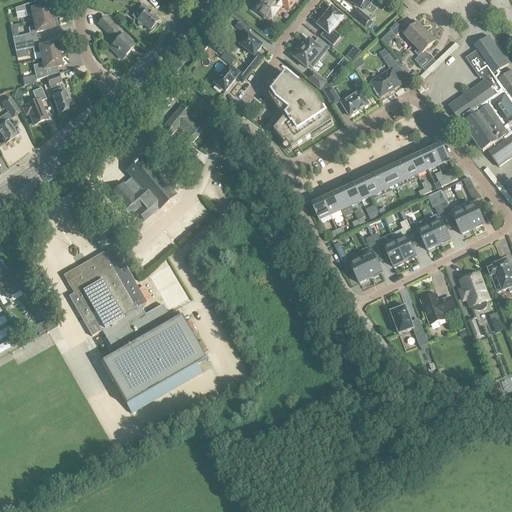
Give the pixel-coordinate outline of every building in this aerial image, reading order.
[(260,7),(260,8),(258,12),(271,21),(283,5),(290,11),(295,3),(290,0),(278,0),(278,2),(276,5),(268,0),(266,0),(265,2),(264,2),(263,2),(262,3),(261,4),(260,5),(260,6),(260,7)] [(349,0),(360,9),(366,0),(349,0)] [(33,16),(34,22),(51,18),(49,7),(33,10),(32,4),(21,8),(15,9),(16,14),(25,12),(26,17),(33,16)] [(142,28),(144,26),(150,32),(159,22),(155,19),(156,18),(142,6),(138,11),(143,15),(137,20),(139,21),(137,24),(138,26),(139,28),(142,28)] [(325,32),(321,37),(333,47),(341,37),(333,31),(344,18),(333,9),(318,26),(325,32)] [(352,17),(365,27),(370,21),(358,10),(352,17)] [(51,18),(34,22),(35,28),(28,29),(29,35),(36,33),(36,34),(53,30),(51,18)] [(116,29),(105,18),(98,26),(109,37),(110,36),(117,43),(110,50),(121,61),(134,48),(123,36),(122,37),(115,30),(116,29)] [(250,30),(240,22),(236,27),(247,35),(250,30)] [(413,46),(427,33),(417,24),(404,36),(413,46)] [(401,25),(392,33),(396,37),(405,29),(401,25)] [(427,33),(413,46),(422,55),(435,43),(427,33)] [(13,39),(14,46),(26,43),(24,36),(13,39)] [(254,57),(247,66),(253,71),(263,59),(257,54),(262,47),(248,36),(241,46),(254,57)] [(511,72),(499,81),(495,74),(508,65),(489,37),(474,48),(477,51),(466,59),(480,80),(481,79),(484,82),(448,107),(458,122),(460,121),(463,125),(462,126),(482,154),(488,150),(490,153),(489,154),(499,169),(500,168),(500,167),(510,160),(511,160),(511,159),(511,158),(511,72)] [(300,53),(295,59),(307,69),(322,52),(325,54),(329,49),(319,40),(314,45),(310,41),(305,47),(304,46),(299,52),(300,53)] [(27,50),(26,43),(14,46),(16,53),(27,50)] [(42,59),(59,56),(57,44),(39,48),(33,49),(34,55),(40,53),(42,59)] [(382,60),(383,59),(391,72),(372,83),(375,89),(373,90),(378,97),(380,96),(381,98),(402,85),(395,73),(400,69),(389,55),(389,56),(385,50),(379,54),(382,60)] [(223,57),(232,65),(237,59),(227,51),(223,57)] [(357,54),(349,59),(354,66),(362,60),(357,54)] [(429,55),(419,65),(423,69),(433,60),(433,59),(429,55)] [(59,56),(42,59),(43,65),(33,67),(36,82),(57,75),(56,68),(61,67),(59,56)] [(426,73),(436,63),(433,60),(423,69),(426,73)] [(226,93),(237,78),(243,83),(253,71),(247,66),(240,76),(230,68),(216,85),(226,93)] [(306,80),(320,92),(327,83),(313,72),(306,80)] [(47,79),(50,89),(62,85),(59,75),(47,79)] [(285,120),(275,132),(284,143),(286,142),(292,149),(332,123),(316,98),(287,75),(270,97),(285,120)] [(424,82),(421,77),(416,81),(425,93),(429,90),(424,82)] [(69,102),(66,93),(64,88),(51,92),(59,115),(72,110),(71,107),(72,106),(71,103),(69,102)] [(41,89),(32,93),(36,102),(26,107),(26,108),(23,109),(26,117),(29,115),(34,126),(41,123),(48,120),(40,103),(46,100),(41,89)] [(332,89),(325,94),(333,106),(340,102),(332,89)] [(13,96),(20,100),(23,94),(16,90),(13,96)] [(368,106),(360,93),(342,105),(350,117),(368,106)] [(0,121),(3,125),(0,127),(0,136),(6,144),(18,136),(8,122),(21,114),(10,99),(2,104),(8,114),(4,117),(4,116),(0,119),(0,121)] [(182,106),(165,125),(174,133),(179,127),(184,131),(192,123),(186,119),(191,113),(182,106)] [(195,126),(192,123),(184,131),(188,134),(180,143),(188,149),(211,122),(204,116),(195,126)] [(163,146),(174,133),(165,125),(154,138),(163,146)] [(430,149),(438,167),(449,162),(441,144),(430,149)] [(428,171),(438,167),(430,149),(420,154),(428,171)] [(418,176),(428,171),(420,154),(409,158),(418,176)] [(372,197),(418,176),(409,158),(364,180),(372,197)] [(121,209),(122,208),(129,216),(135,211),(145,222),(159,209),(160,210),(176,196),(143,159),(127,173),(132,179),(125,185),(123,184),(109,196),(121,209)] [(511,197),(484,163),(480,166),(511,206),(511,197)] [(439,182),(450,177),(447,172),(436,178),(439,182)] [(372,197),(364,180),(353,184),(362,202),(372,197)] [(351,207),(362,202),(353,184),(343,189),(351,207)] [(442,191),(445,197),(452,194),(449,187),(442,191)] [(341,212),(351,207),(343,189),(333,194),(341,212)] [(479,200),(474,189),(468,192),(473,203),(479,200)] [(331,217),(341,212),(333,194),(322,199),(331,217)] [(320,222),(331,217),(322,199),(312,204),(320,222)] [(462,236),(473,230),(461,205),(450,210),(446,202),(440,205),(445,216),(451,213),(462,236)] [(461,205),(473,230),(484,225),(475,205),(469,208),(467,202),(461,205)] [(381,204),(369,209),(371,213),(383,208),(381,204)] [(439,219),(445,216),(440,205),(434,208),(439,219)] [(351,223),(362,218),(360,213),(349,218),(351,223)] [(441,221),(439,222),(436,217),(427,221),(429,227),(439,247),(450,241),(441,221)] [(428,252),(439,247),(429,227),(424,229),(422,225),(416,227),(412,218),(406,221),(411,232),(417,229),(428,252)] [(405,235),(411,232),(406,221),(400,224),(405,235)] [(340,223),(328,228),(330,232),(341,228),(340,223)] [(378,235),(372,238),(377,248),(383,246),(378,235)] [(371,251),(377,248),(372,238),(366,240),(371,251)] [(406,238),(395,243),(405,263),(416,257),(406,238)] [(394,268),(405,263),(395,243),(384,248),(394,268)] [(340,244),(334,247),(343,265),(349,262),(340,244)] [(102,332),(103,334),(143,311),(140,307),(145,304),(122,264),(113,269),(104,254),(64,276),(74,295),(69,298),(92,337),(102,332)] [(361,259),(371,279),(382,274),(372,254),(361,259)] [(359,284),(371,279),(361,259),(350,265),(359,284)] [(501,261),(497,263),(497,265),(493,266),(493,268),(488,270),(491,278),(496,276),(502,292),(509,290),(510,293),(511,292),(511,274),(507,261),(502,263),(502,261),(501,261)] [(0,286),(7,299),(27,288),(15,268),(0,276),(0,286)] [(345,273),(349,279),(354,276),(350,270),(345,273)] [(461,282),(463,289),(458,291),(462,304),(468,302),(470,308),(474,307),(475,309),(476,311),(478,312),(480,312),(484,310),(485,309),(486,307),(486,305),(486,303),(489,301),(479,275),(461,282)] [(443,302),(440,304),(437,296),(421,302),(430,326),(446,321),(444,315),(455,311),(451,298),(443,301),(443,302)] [(143,311),(103,334),(113,351),(99,358),(131,414),(202,374),(197,366),(206,360),(178,313),(170,318),(162,306),(145,316),(143,311)] [(406,307),(391,313),(399,335),(414,330),(406,307)] [(466,323),(470,334),(478,331),(474,320),(466,323)] [(499,320),(491,323),(495,334),(503,331),(499,320)] [(428,345),(423,331),(415,334),(420,348),(428,345)] [(6,336),(0,338),(0,347),(9,343),(6,336)] [(502,393),(499,383),(492,386),(495,395),(502,393)]
